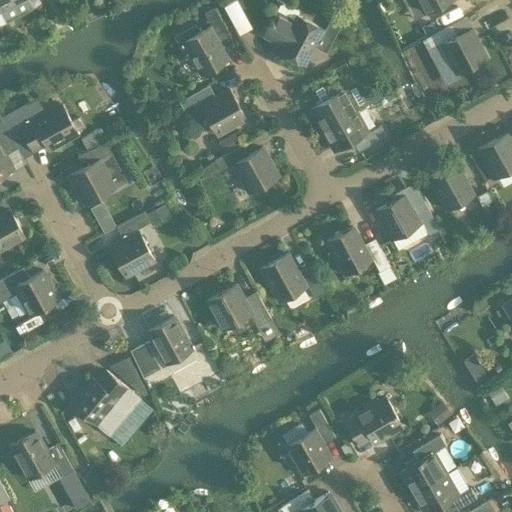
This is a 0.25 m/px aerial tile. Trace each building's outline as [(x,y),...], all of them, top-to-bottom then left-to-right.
[(0,0),(0,9),(17,0),(0,0)] [(232,0),(226,3),(240,32),(254,25),(241,0),(232,0)] [(418,0),(425,13),(448,0),(418,0)] [(214,35),(226,28),(214,7),(204,13),(210,25),(196,33),(192,26),(174,36),(183,52),(187,50),(201,74),(227,59),(217,41),(214,35)] [(340,25),(330,19),(324,29),(297,15),(294,21),(275,11),(263,35),(281,45),(279,49),(304,62),(314,43),(326,50),(340,25)] [(430,22),(422,27),(425,34),(434,29),(430,22)] [(440,43),(456,73),(486,57),(470,27),(456,35),(451,24),(423,39),(428,49),(440,43)] [(328,97),(310,107),(322,129),(355,110),(372,101),(359,79),(356,81),(350,71),(322,87),(328,97)] [(216,134),(245,118),(229,89),(215,97),(208,84),(178,101),(189,119),(203,111),(216,134)] [(77,133),(61,103),(19,127),(32,150),(44,143),(48,149),(77,133)] [(358,151),(385,135),(380,125),(367,132),(355,110),(322,129),(334,151),(352,140),(358,151)] [(0,115),(0,175),(13,169),(5,154),(17,147),(2,120),(0,115)] [(224,153),(241,144),(234,132),(217,141),(224,153)] [(493,178),(511,167),(511,142),(506,132),(477,148),(493,178)] [(110,151),(104,141),(77,156),(83,166),(68,174),(84,204),(114,188),(98,158),(110,151)] [(242,144),(241,144),(224,153),(214,159),(220,169),(232,163),(248,192),(278,176),(261,147),(247,154),(242,144)] [(454,161),(428,175),(446,209),(473,195),(454,161)] [(482,205),(491,200),(487,191),(477,196),(482,205)] [(390,239),(422,222),(428,234),(439,228),(424,201),(411,207),(404,193),(374,209),(390,239)] [(115,225),(102,201),(90,208),(103,232),(115,225)] [(158,206),(145,213),(149,221),(151,224),(164,216),(169,214),(163,203),(158,206)] [(0,248),(24,235),(10,209),(0,214),(0,248)] [(122,238),(108,246),(124,276),(154,260),(137,228),(149,221),(145,213),(144,211),(116,226),(122,238)] [(344,274),(372,259),(379,271),(389,265),(378,244),(366,251),(352,226),(326,240),(344,274)] [(314,297),(324,291),(309,265),(297,271),(286,253),(260,267),(279,301),(305,286),(308,285),(314,297)] [(28,277),(22,267),(0,278),(0,291),(0,292),(13,285),(29,315),(58,299),(42,269),(28,277)] [(235,283),(206,300),(222,329),(253,312),(260,324),(270,318),(255,291),(243,297),(235,283)] [(511,298),(501,305),(511,321),(511,320),(511,298)] [(210,354),(201,337),(189,344),(173,315),(147,330),(165,363),(194,348),(200,359),(210,354)] [(145,342),(130,351),(138,368),(154,359),(145,342)] [(129,357),(109,366),(142,395),(146,393),(129,357)] [(107,433),(138,396),(126,387),(106,369),(96,381),(91,376),(69,402),(95,423),(107,433)] [(369,436),(373,443),(402,426),(385,397),(344,421),(357,444),(369,436)] [(315,427),(284,445),(301,474),(330,457),(322,443),(334,436),(318,409),(308,415),(315,427)] [(61,448),(49,455),(34,430),(8,445),(27,478),(55,463),(62,475),(72,469),(61,448)] [(400,471),(412,492),(445,473),(433,451),(445,445),(439,434),(412,450),(418,460),(400,471)] [(348,457),(353,454),(346,443),(340,446),(348,457)] [(450,511),(476,497),(470,487),(458,494),(445,473),(412,492),(423,511),(426,511),(442,503),(447,511),(450,511)] [(0,503),(9,498),(0,482),(0,503)] [(314,500),(308,490),(282,506),(285,511),(293,511),(299,509),(300,511),(340,511),(328,491),(314,500)] [(489,511),(494,509),(488,499),(466,511),(489,511)]
